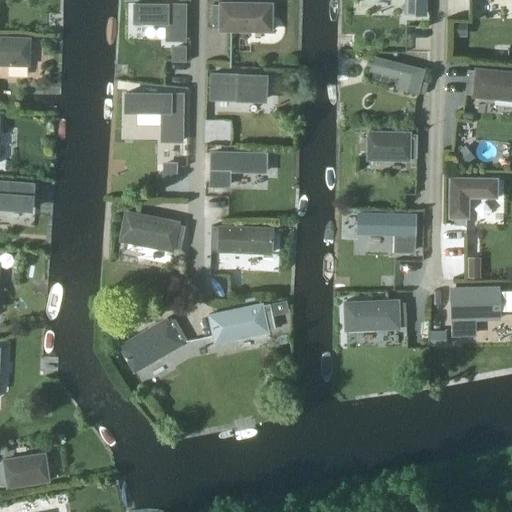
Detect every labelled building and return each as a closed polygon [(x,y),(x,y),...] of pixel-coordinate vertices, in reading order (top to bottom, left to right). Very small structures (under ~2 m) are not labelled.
[(405,0),(405,14),(427,15),(427,0),(405,0)] [(274,32),(275,2),(220,1),(220,4),(214,4),(213,28),(220,28),(220,31),(274,32)] [(166,23),(165,34),(165,41),(186,41),(187,34),(187,27),(187,3),(170,2),(152,2),(148,2),(133,2),(133,23),(141,23),(166,23)] [(463,36),(464,21),(454,20),(454,35),(463,36)] [(0,61),(36,63),(37,33),(0,31),(0,61)] [(187,61),(187,48),(172,48),(172,61),(187,61)] [(424,81),(427,69),(376,56),(372,71),(401,78),(398,88),(421,94),(421,93),(424,81)] [(511,70),(477,67),(477,70),(470,69),(468,94),(475,95),(474,98),(511,101),(511,70)] [(236,101),(245,101),(253,101),(267,102),(268,74),(237,73),(223,72),(220,72),(216,72),(212,72),(210,72),(210,88),(210,95),(210,100),(236,101)] [(127,89),(126,110),(139,110),(164,111),(163,137),(163,140),(183,141),(184,126),(184,117),(185,91),(127,89)] [(418,158),(419,134),(412,134),(412,131),(369,131),(368,160),(412,161),(412,158),(418,158)] [(465,164),(473,159),(463,146),(456,152),(465,164)] [(263,156),(220,152),(220,153),(212,153),(210,177),(217,177),(217,179),(261,182),(263,156)] [(176,163),(165,163),(165,174),(176,175),(176,163)] [(449,176),(449,218),(455,218),(455,224),(467,224),(467,218),(470,218),(471,198),(499,198),(499,177),(449,176)] [(0,180),(0,210),(35,213),(37,184),(0,180)] [(180,251),(185,226),(179,225),(180,221),(124,210),(118,242),(173,253),(174,249),(180,251)] [(357,212),(357,234),(359,234),(394,234),(394,239),(394,252),(415,253),(416,214),(398,213),(371,213),(357,212)] [(273,228),(218,225),(218,227),(212,227),(210,251),(217,251),(217,254),(272,256),(273,228)] [(481,261),(468,261),(468,277),(481,277),(481,261)] [(458,290),(451,290),(451,317),(452,335),(472,335),(473,335),(472,319),(496,318),(498,318),(498,311),(511,310),(511,290),(497,291),(497,289),(496,289),(458,290)] [(275,311),(289,308),(287,299),(273,302),(275,311)] [(401,303),(401,301),(345,302),(346,333),(402,330),(402,328),(409,328),(408,303),(401,303)] [(265,306),(265,303),(209,315),(215,345),(271,333),(270,331),(277,330),(272,305),(265,306)] [(109,329),(118,328),(117,313),(108,314),(109,329)] [(169,323),(166,318),(119,346),(135,375),(183,346),(182,344),(187,341),(175,320),(169,323)] [(431,345),(444,345),(443,330),(430,330),(431,345)] [(3,461),(0,461),(0,482),(0,486),(7,485),(7,488),(51,481),(46,451),(3,458),(3,461)]
